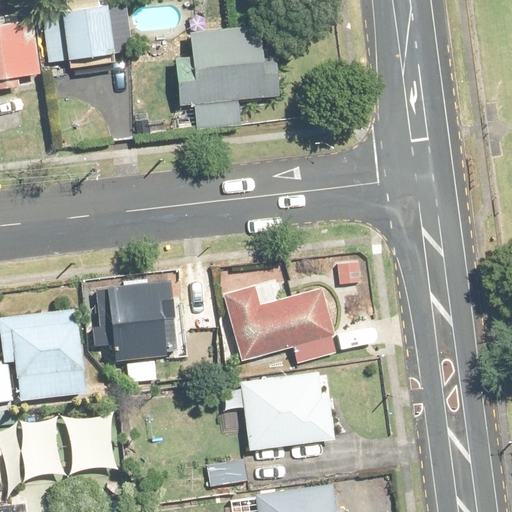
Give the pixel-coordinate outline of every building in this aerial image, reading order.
[(124,8),(69,15),(77,71),(132,64),(124,8)] [(41,14),(0,18),(0,83),(48,78),(41,14)] [(199,57),(177,59),(182,129),(248,124),(247,103),(291,100),(287,50),(270,51),(268,26),(197,31),(199,57)] [(355,262),(332,263),(333,288),(356,286),(355,262)] [(104,361),(117,359),(121,384),(151,380),(147,355),(171,351),(159,272),(92,282),(104,361)] [(272,281),(217,294),(234,361),(286,348),(290,362),(327,353),(310,287),(275,296),(272,281)] [(70,307),(0,317),(0,407),(83,396),(70,307)] [(310,373),(210,385),(213,408),(233,405),(238,451),(328,440),(322,396),(313,398),(310,373)] [(238,459),(199,466),(204,489),(242,482),(238,459)] [(330,511),(326,484),(221,500),(222,511),(330,511)]
